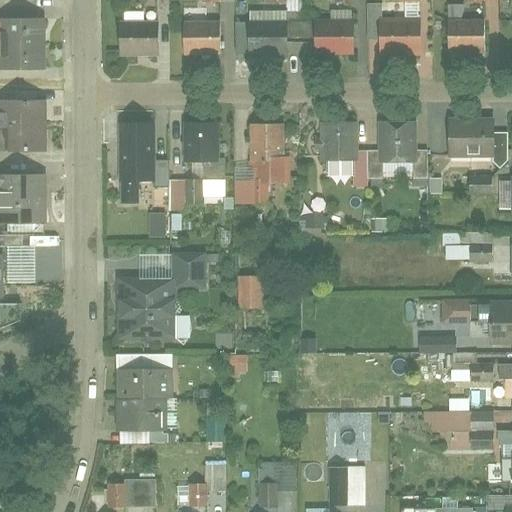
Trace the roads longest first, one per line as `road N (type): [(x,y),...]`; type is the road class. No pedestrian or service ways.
road 1 (residential): [(79,88),(511,85)]
road 2 (residential): [(79,88),(74,364)]
road 3 (residential): [(74,364),(48,511)]
